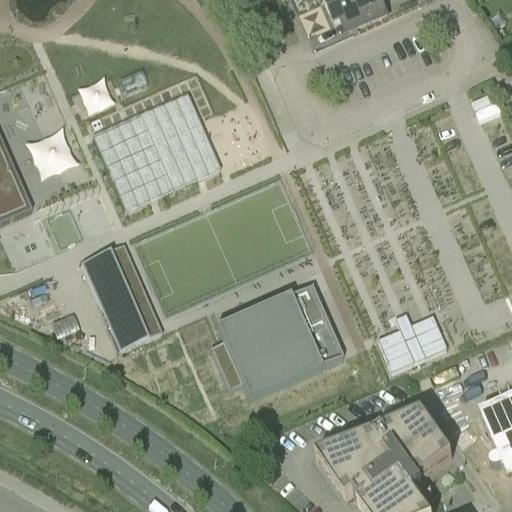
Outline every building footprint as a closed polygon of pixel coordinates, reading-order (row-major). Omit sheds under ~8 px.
[(379,0),(370,0),(366,2),(364,0),(338,0),(324,7),(333,29),(357,19),(361,30),(387,19),(379,0)] [(411,0),(416,9),(433,2),(432,0),(411,0)] [(78,94),(89,120),(116,109),(105,83),(78,94)] [(91,143),(124,218),(219,176),(186,102),(91,143)] [(0,229),(30,216),(0,146),(0,229)] [(80,270),(99,314),(126,302),(145,344),(118,356),(118,357),(161,339),(123,251),(80,270)] [(320,374),(342,364),(311,294),(289,303),(289,302),(215,334),(222,349),(216,352),(209,355),(228,398),(241,392),(247,407),(321,375),(320,374)] [(377,345),(391,378),(446,355),(431,322),(409,331),(405,320),(394,325),(399,336),(377,345)] [(54,342),(75,338),(72,321),(51,325),(54,342)] [(417,379),(450,427),(471,418),(457,386),(469,380),(460,359),(417,379)] [(497,461),(490,464),(490,470),(494,473),(502,471),(509,487),(511,485),(511,404),(479,419),(497,461)] [(374,442),(372,439),(315,462),(346,504),(353,499),(358,507),(357,508),(359,511),(423,511),(413,496),(421,490),(418,485),(452,461),(422,419),(381,435),(382,437),(374,442)] [(269,453),(252,454),(254,475),(270,473),(269,453)]
